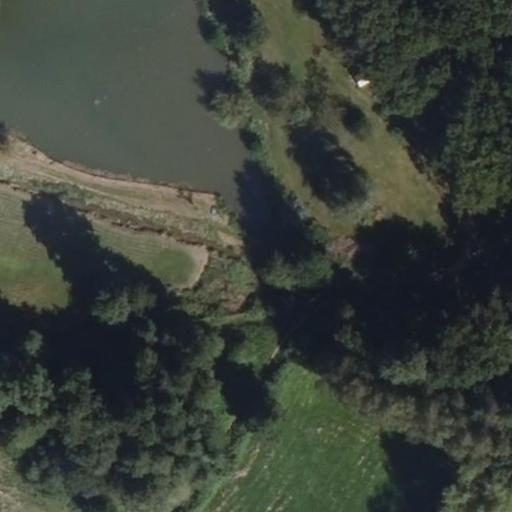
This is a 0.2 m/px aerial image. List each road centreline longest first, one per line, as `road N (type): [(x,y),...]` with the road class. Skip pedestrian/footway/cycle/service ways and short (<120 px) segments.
road 1 (track): [(0,352),(157,326),(306,318)]
road 2 (track): [(469,273),(459,202),(355,0)]
road 3 (track): [(306,318),(179,511)]
